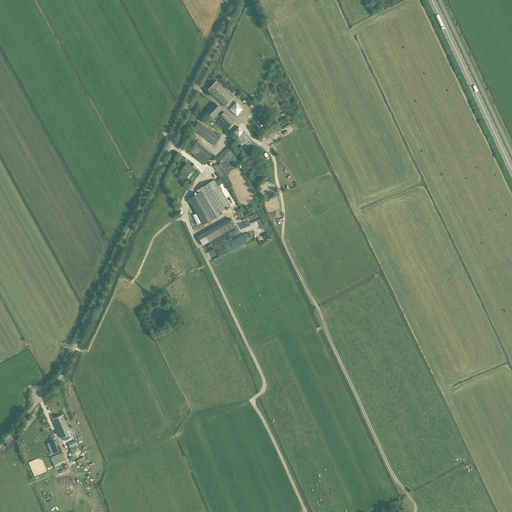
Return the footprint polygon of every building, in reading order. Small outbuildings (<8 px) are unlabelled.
[(225,107),(233,98),(217,82),(208,90),(225,107)] [(236,116),(243,109),(236,102),(229,109),(236,116)] [(213,119),(222,110),(214,103),(206,112),(213,119)] [(230,126),(234,122),(224,112),(216,120),(218,123),(217,124),(226,132),(230,127),(230,126)] [(259,132),(267,125),(262,119),(254,125),(259,132)] [(214,146),(220,138),(198,122),(193,131),(214,146)] [(239,126),(233,133),(240,139),(246,131),(239,126)] [(250,144),(244,138),(239,144),(244,149),(250,144)] [(204,164),(212,155),(197,142),(189,151),(204,164)] [(216,159),(220,163),(219,164),(219,165),(217,166),(216,164),(213,166),(227,188),(232,185),(226,175),(226,174),(226,173),(232,169),(226,161),(234,154),(228,148),(216,159)] [(187,177),(194,169),(187,163),(180,172),(187,177)] [(196,191),(198,194),(189,199),(204,225),(215,218),(214,216),(216,215),(217,217),(222,214),(221,212),(230,207),(214,181),(196,191)] [(235,227),(230,219),(204,234),(209,242),(235,227)] [(61,439),(71,434),(63,416),(53,420),(61,439)] [(52,455),(61,451),(56,440),(47,444),(52,455)] [(55,467),(66,463),(62,453),(51,458),(55,467)]
